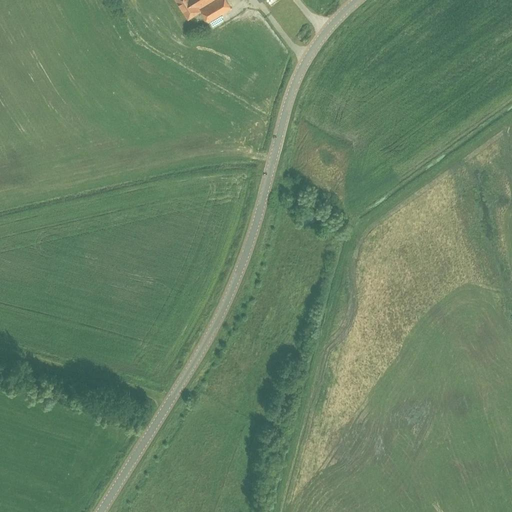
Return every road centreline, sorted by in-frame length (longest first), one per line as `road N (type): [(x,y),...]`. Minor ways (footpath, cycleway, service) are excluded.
road 1 (secondary): [(100,511),(233,286),(295,79),(357,0)]
road 2 (track): [(511,124),(363,235),(281,511)]
